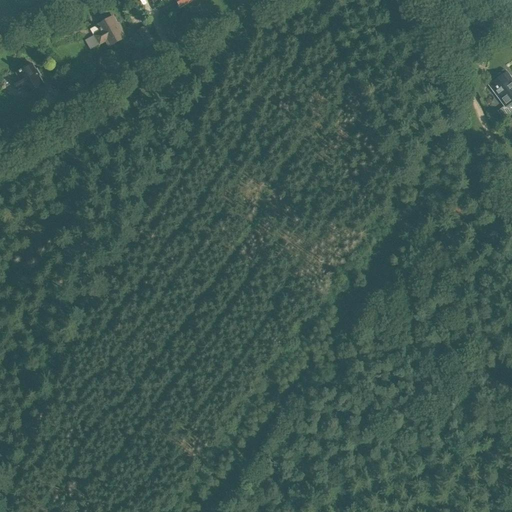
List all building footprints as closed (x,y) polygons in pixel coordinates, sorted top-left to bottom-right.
[(138,10),(128,12),(130,20),(140,18),(138,10)] [(100,31),(93,35),(99,45),(106,41),(109,47),(124,38),(121,33),(122,30),(118,24),(116,25),(112,17),(97,25),(100,31)] [(146,25),(137,30),(147,48),(156,42),(146,25)] [(18,77),(11,81),(17,90),(24,86),(28,93),(43,85),(38,77),(39,74),(37,70),(35,71),(31,65),(16,73),(18,77)] [(492,79),(493,82),(504,107),(510,114),(511,112),(511,80),(511,77),(508,72),(507,74),(506,73),(502,76),(500,73),(492,79)]
